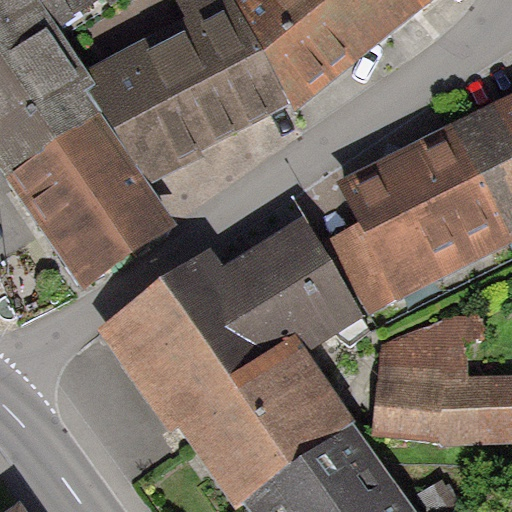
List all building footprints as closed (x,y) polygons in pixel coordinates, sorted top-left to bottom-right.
[(0,0),(0,165),(9,180),(104,118),(88,94),(97,88),(88,72),(66,37),(124,0),(0,0)] [(104,118),(147,185),(291,108),(233,0),(178,0),(188,16),(88,72),(97,88),(88,94),(104,118)] [(233,0),(291,108),(295,115),(353,69),(439,0),(233,0)] [(322,244),(368,315),(376,329),(511,261),(511,96),(341,181),(360,222),(322,244)] [(104,118),(9,180),(82,291),(177,230),(147,185),(104,118)] [(322,244),(304,221),(225,275),(214,259),(103,334),(171,435),(181,427),(238,511),(241,511),(250,506),(362,436),(311,356),(368,315),(322,244)] [(485,311),(378,347),(374,439),(441,446),(511,443),(511,378),(470,380),(469,344),(485,343),(485,311)] [(408,511),(362,436),(250,506),(253,511),(457,511),(442,490),(408,511)]
